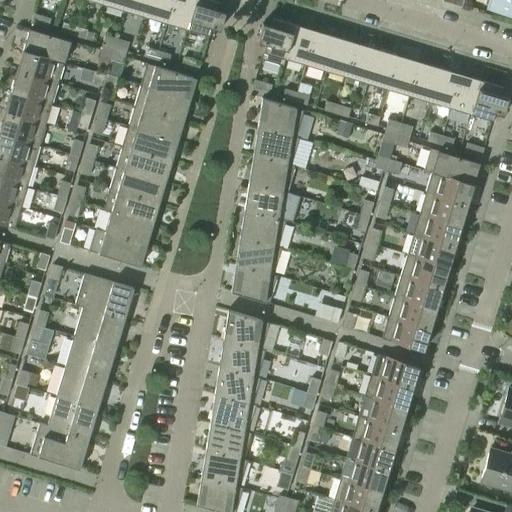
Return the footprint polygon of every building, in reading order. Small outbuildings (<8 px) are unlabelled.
[(124,10),(127,0),(104,0),(104,4),(124,10)] [(145,16),(149,0),(127,0),(124,10),(145,16)] [(166,22),(172,0),(149,0),(145,16),(166,22)] [(187,28),(195,0),(172,0),(166,22),(187,28)] [(218,1),(216,0),(195,0),(187,28),(208,35),(210,27),(219,29),(224,11),(216,9),(218,1)] [(511,15),(511,0),(484,0),(484,3),(493,6),(492,9),(511,15)] [(33,13),(30,22),(47,27),(50,18),(33,13)] [(281,65),(294,23),(272,17),(270,25),(262,22),(256,40),(265,43),(260,59),(281,65)] [(72,34),(75,25),(63,22),(60,31),(72,34)] [(304,64),(315,29),(294,23),(281,65),(282,65),(284,58),(304,64)] [(75,25),(72,34),(84,38),(87,29),(75,25)] [(28,28),(22,49),(63,61),(70,40),(28,28)] [(325,70),(335,36),(315,29),(304,64),(325,70)] [(102,43),(114,47),(126,51),(128,41),(104,34),(102,43)] [(346,76),(356,42),(335,36),(325,70),(346,76)] [(367,82),(377,48),(356,42),(346,76),(367,82)] [(98,55),(110,59),(114,47),(102,43),(98,55)] [(155,59),(158,50),(146,46),(143,56),(155,59)] [(126,51),(114,47),(110,59),(122,63),(126,51)] [(387,88),(397,54),(377,48),(367,82),(387,88)] [(63,61),(22,49),(15,70),(57,82),(63,61)] [(158,50),(155,59),(167,63),(170,53),(158,50)] [(408,94),(418,60),(397,54),(387,88),(408,94)] [(180,67),(194,71),(197,72),(200,62),(182,57),(180,67)] [(429,101),(439,66),(418,60),(408,94),(429,101)] [(146,63),(140,84),(189,99),(192,88),(190,86),(193,77),(146,63)] [(449,107),(459,73),(439,66),(429,101),(449,107)] [(57,82),(15,70),(9,90),(51,103),(57,82)] [(90,82),(102,86),(106,74),(94,70),(90,82)] [(470,113),(480,79),(459,73),(449,107),(470,113)] [(106,74),(102,86),(114,89),(118,78),(106,74)] [(271,84),(254,79),(251,88),(268,93),(271,84)] [(502,85),(480,79),(470,113),(491,119),(494,111),(502,114),(508,96),(499,93),(502,85)] [(189,99),(140,84),(133,105),(183,120),(189,99)] [(293,100),(296,91),(284,88),(282,97),(293,100)] [(51,103),(9,90),(3,111),(45,124),(51,103)] [(296,91),(293,100),(306,104),(308,95),(296,91)] [(81,112),(90,114),(95,100),(85,97),(81,112)] [(261,97),(256,125),(298,138),(298,137),(295,136),(303,109),(261,97)] [(335,113),(337,104),(326,100),(323,109),(335,113)] [(100,101),(96,116),(105,119),(110,104),(100,101)] [(337,104),(335,113),(347,117),(350,107),(337,104)] [(183,120),(133,105),(127,125),(177,140),(183,120)] [(45,124),(3,111),(0,121),(0,132),(39,144),(45,124)] [(90,114),(81,112),(77,126),(86,129),(90,114)] [(364,122),(376,125),(379,116),(367,112),(364,122)] [(101,134),(105,119),(96,116),(92,131),(101,134)] [(387,119),(385,128),(397,132),(409,135),(412,126),(387,119)] [(339,121),(337,130),(348,133),(350,124),(339,121)] [(177,140),(127,125),(121,146),(170,161),(177,140)] [(298,138),(256,125),(252,153),(294,165),(291,163),(298,138)] [(393,144),(397,132),(385,128),(381,140),(393,144)] [(438,144),(441,135),(429,131),(426,140),(438,144)] [(39,144),(0,132),(0,155),(33,165),(39,144)] [(397,132),(393,144),(405,147),(409,135),(397,132)] [(441,135),(438,144),(450,148),(453,138),(441,135)] [(69,153),(78,156),(82,141),(73,138),(69,153)] [(466,142),(463,151),(480,156),(483,147),(466,142)] [(88,143),(84,158),(93,160),(97,146),(88,143)] [(170,161),(121,146),(115,167),(164,182),(170,161)] [(429,147),(423,168),(472,183),(479,162),(429,147)] [(78,156),(69,153),(64,168),(73,171),(78,156)] [(294,165),(252,153),(248,180),(289,193),(290,192),(286,191),(294,165)] [(33,165),(0,155),(0,177),(27,186),(33,165)] [(385,170),(389,158),(377,155),(373,167),(385,170)] [(88,175),(93,160),(84,158),(79,172),(88,175)] [(389,158),(385,170),(397,174),(401,162),(389,158)] [(164,182),(115,167),(109,187),(158,202),(164,182)] [(472,183),(423,168),(423,169),(430,172),(424,191),(466,204),(472,183)] [(27,186),(0,177),(0,200),(20,206),(27,186)] [(56,194),(66,197),(70,182),(61,180),(56,194)] [(289,193),(248,180),(243,208),(285,220),(285,219),(282,218),(289,193)] [(369,183),(367,188),(375,190),(378,181),(374,180),(369,183)] [(76,184),(71,199),(81,202),(85,187),(76,184)] [(384,186),(379,201),(388,203),(393,189),(384,186)] [(158,202),(109,187),(102,208),(152,223),(158,202)] [(466,204),(424,191),(418,212),(460,225),(466,204)] [(66,197),(56,194),(52,209),(61,212),(66,197)] [(76,216),(81,202),(71,199),(67,214),(76,216)] [(368,216),(373,201),(364,199),(359,213),(368,216)] [(0,223),(14,228),(20,206),(0,200),(0,223)] [(384,218),(388,203),(379,201),(375,215),(384,218)] [(152,223),(102,208),(102,209),(110,211),(104,231),(146,244),(152,223)] [(285,220),(243,208),(239,235),(281,248),(281,247),(277,246),(285,220)] [(460,225),(418,212),(412,233),(454,245),(460,225)] [(364,231),(368,216),(359,213),(355,228),(364,231)] [(65,220),(59,241),(68,244),(74,223),(65,220)] [(48,222),(44,237),(53,239),(57,225),(48,222)] [(371,227),(367,242),(376,245),(380,230),(371,227)] [(139,265),(146,244),(104,231),(94,228),(87,249),(139,265)] [(412,233),(406,254),(448,266),(454,245),(412,233)] [(281,248),(239,235),(234,262),(276,275),(276,274),(273,273),(281,248)] [(0,240),(0,263),(3,264),(9,243),(0,240)] [(372,259),(376,245),(367,242),(362,257),(372,259)] [(348,251),(343,266),(353,269),(357,254),(348,251)] [(39,252),(35,266),(44,269),(48,255),(39,252)] [(448,266),(406,254),(400,274),(441,287),(448,266)] [(268,302),(276,275),(234,262),(230,291),(268,302)] [(52,263),(48,278),(57,280),(61,266),(52,263)] [(348,284),(353,269),(343,266),(339,281),(348,284)] [(359,269),(355,283),(364,286),(368,271),(359,269)] [(83,272),(74,303),(124,318),(133,287),(83,272)] [(441,287),(400,274),(393,295),(435,307),(441,287)] [(27,294),(36,297),(40,282),(31,279),(27,294)] [(359,301),(364,286),(355,283),(350,298),(359,301)] [(36,297),(27,294),(22,309),(31,312),(36,297)] [(435,307),(393,295),(387,316),(429,328),(435,307)] [(124,318),(74,303),(74,304),(81,306),(73,335),(115,348),(124,318)] [(332,305),(327,320),(337,323),(341,308),(332,305)] [(38,309),(34,324),(43,326),(48,312),(38,309)] [(227,309),(222,337),(264,350),(264,349),(261,348),(269,322),(227,309)] [(346,311),(342,325),(351,328),(355,314),(346,311)] [(423,349),(429,328),(387,316),(381,337),(423,349)] [(14,335),(24,338),(28,323),(19,321),(14,335)] [(39,341),(43,326),(34,324),(30,339),(39,341)] [(24,338),(14,335),(10,350),(19,353),(24,338)] [(64,365),(106,377),(115,348),(73,335),(64,365)] [(264,350),(222,337),(218,365),(260,377),(256,376),(264,350)] [(331,340),(322,337),(318,352),(327,355),(331,340)] [(347,343),(337,341),(333,355),(342,358),(347,343)] [(376,352),(370,374),(412,386),(418,365),(376,352)] [(2,377),(11,380),(16,365),(6,362),(2,377)] [(106,377),(64,365),(55,395),(97,407),(106,377)] [(260,377),(218,365),(213,392),(255,405),(255,404),(252,403),(260,377)] [(329,368),(325,383),(334,386),(338,371),(329,368)] [(30,372),(21,369),(16,383),(25,386),(30,372)] [(412,386),(370,374),(364,395),(405,407),(412,386)] [(310,376),(306,391),(315,394),(320,379),(310,376)] [(11,380),(2,377),(0,383),(0,392),(7,394),(11,380)] [(329,400),(334,386),(325,383),(320,398),(329,400)] [(511,387),(508,387),(497,421),(511,425),(511,387)] [(311,409),(315,394),(306,391),(302,406),(311,409)] [(255,405),(213,392),(209,420),(251,432),(247,431),(255,405)] [(38,422),(88,437),(97,407),(55,395),(46,424),(38,422)] [(364,395),(357,415),(399,428),(405,407),(364,395)] [(317,409),(312,424),(321,427),(326,412),(317,409)] [(5,412),(0,427),(9,430),(14,415),(5,412)] [(399,428),(357,415),(351,436),(393,448),(399,428)] [(251,432),(209,420),(204,447),(246,460),(246,459),(243,458),(251,432)] [(78,468),(88,437),(38,422),(29,453),(78,468)] [(312,424),(308,439),(317,442),(318,440),(326,442),(329,432),(321,429),(321,427),(312,424)] [(0,427),(0,444),(5,446),(9,430),(0,427)] [(295,429),(290,444),(300,447),(304,432),(295,429)] [(393,448),(351,436),(345,457),(387,469),(393,448)] [(295,461),(300,447),(290,444),(286,459),(295,461)] [(246,460),(204,447),(200,475),(242,487),(238,486),(246,460)] [(511,453),(489,447),(479,482),(511,491),(511,453)] [(304,451),(300,466),(309,468),(313,454),(304,451)] [(387,469),(345,457),(339,477),(381,490),(387,469)] [(305,483),(309,468),(300,466),(295,480),(305,483)] [(234,511),(242,487),(200,475),(195,503),(225,511),(234,511)] [(381,490),(339,477),(333,498),(375,510),(381,490)] [(282,511),(283,511),(288,497),(278,494),(274,509),(282,511)] [(317,495),(311,511),(374,511),(375,510),(333,498),(332,499),(317,495)] [(293,511),(297,500),(288,497),(283,511),(293,511)] [(486,511),(471,508),(469,511),(511,511),(511,505),(505,503),(502,511),(486,511)]
